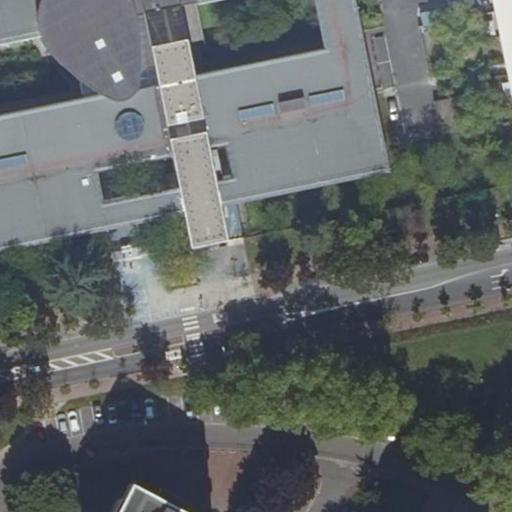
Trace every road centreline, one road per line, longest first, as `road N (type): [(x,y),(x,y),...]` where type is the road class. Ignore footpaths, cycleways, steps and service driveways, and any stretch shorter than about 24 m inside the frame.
road 1 (tertiary): [(0,378),(511,273)]
road 2 (residential): [(351,450),(238,437),(123,439),(0,472)]
road 3 (residential): [(495,511),(465,488),(351,450)]
